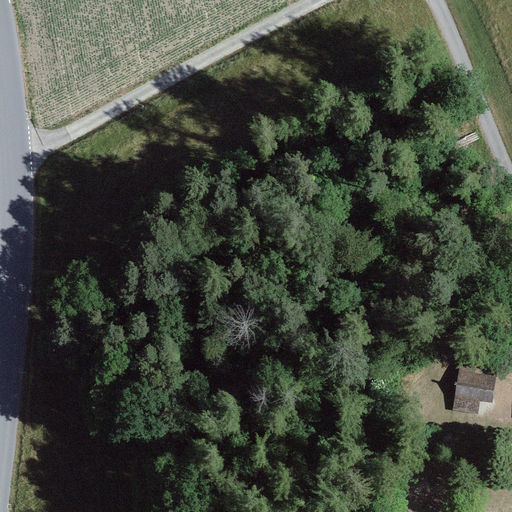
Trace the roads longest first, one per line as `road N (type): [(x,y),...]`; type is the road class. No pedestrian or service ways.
road 1 (tertiary): [(0,26),(16,184),(0,437)]
road 2 (track): [(14,149),(47,141),(328,0)]
road 3 (track): [(436,0),(480,89),(511,182)]
